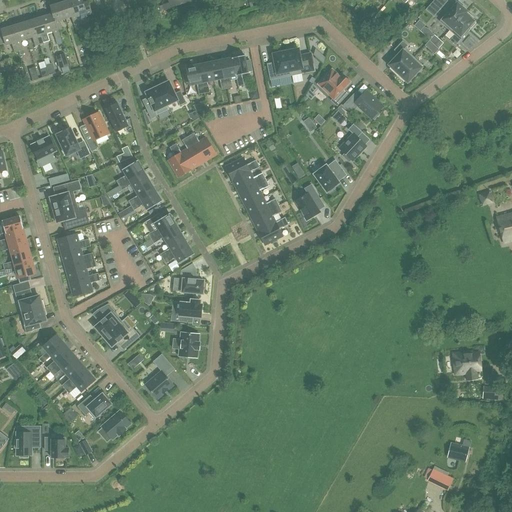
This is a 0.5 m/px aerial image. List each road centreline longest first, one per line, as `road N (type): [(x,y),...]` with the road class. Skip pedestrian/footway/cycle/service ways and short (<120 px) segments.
road 1 (residential): [(11,127),(63,317),(156,425)]
road 2 (residential): [(411,106),(335,227),(224,283)]
road 3 (residential): [(253,32),(317,22),(411,106)]
road 4 (residential): [(156,425),(95,477),(0,475)]
road 5 (residential): [(224,283),(215,373),(156,425)]
road 6 (residential): [(494,0),(509,19),(507,31),(411,106)]
road 7 (residential): [(253,32),(269,119),(211,135)]
road 8 (residential): [(122,76),(253,32)]
road 9 (residential): [(11,127),(122,76)]
